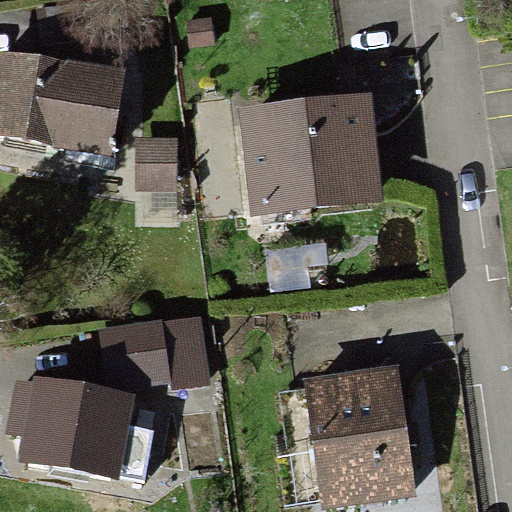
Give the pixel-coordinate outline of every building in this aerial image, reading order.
[(120,96),(0,70),(0,71),(0,155),(153,187),(160,154),(110,144),(120,96)] [(368,121),(248,125),(252,224),(372,219),(368,121)] [(201,331),(109,334),(110,376),(202,374),(201,331)] [(414,511),(404,393),(317,400),(326,511),(414,511)] [(132,416),(16,397),(8,445),(36,450),(30,486),(118,500),(132,416)]
